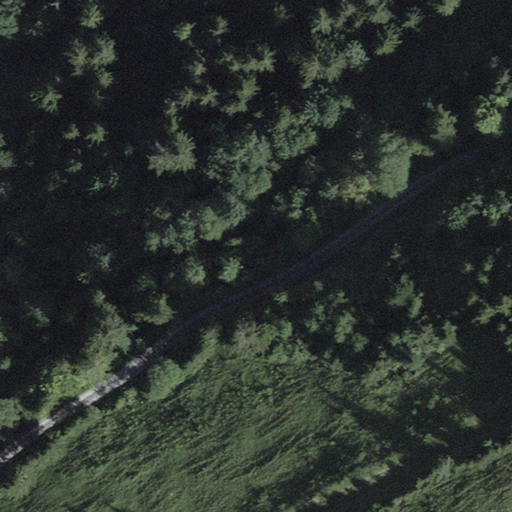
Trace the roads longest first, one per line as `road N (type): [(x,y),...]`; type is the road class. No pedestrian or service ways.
road 1 (track): [(511,141),(420,180),(281,278),(185,329),(0,462)]
road 2 (track): [(312,511),(511,411)]
